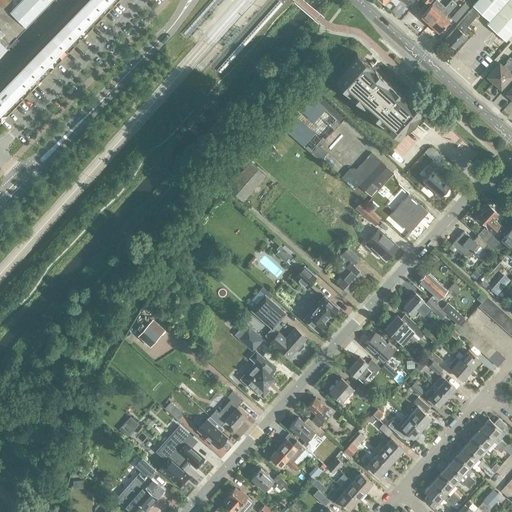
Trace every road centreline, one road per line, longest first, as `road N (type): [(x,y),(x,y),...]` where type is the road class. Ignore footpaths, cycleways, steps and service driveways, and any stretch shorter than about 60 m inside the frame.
road 1 (residential): [(185,511),(486,181)]
road 2 (secondary): [(25,179),(190,0)]
road 3 (tertiary): [(511,137),(358,0)]
road 4 (residential): [(0,143),(141,0)]
road 5 (residential): [(399,491),(479,401),(491,401)]
